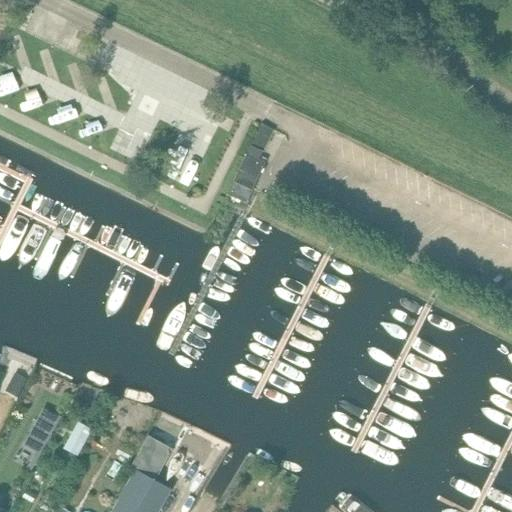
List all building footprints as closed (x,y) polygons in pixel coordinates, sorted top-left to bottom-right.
[(302,121),(309,106),(271,87),(264,102),(302,121)] [(260,125),(227,195),(245,204),(264,163),(259,161),(273,131),(260,125)] [(23,444),(40,453),(48,437),(31,428),(23,444)] [(77,431),(70,443),(80,448),(86,436),(77,431)] [(136,472),(113,511),(160,511),(172,491),(157,482),(175,451),(149,436),(131,469),(136,472)]
